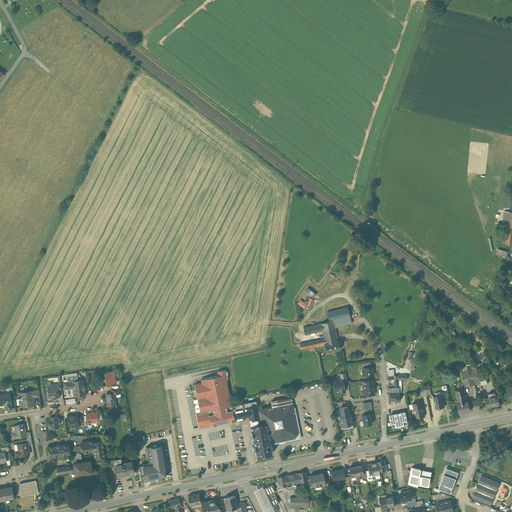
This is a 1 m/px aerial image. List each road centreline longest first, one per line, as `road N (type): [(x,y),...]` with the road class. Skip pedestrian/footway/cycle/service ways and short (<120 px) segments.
road 1 (track): [(434,0),(380,154),(349,298)]
road 2 (secondary): [(243,474),(472,425)]
road 3 (secondary): [(63,511),(243,474)]
